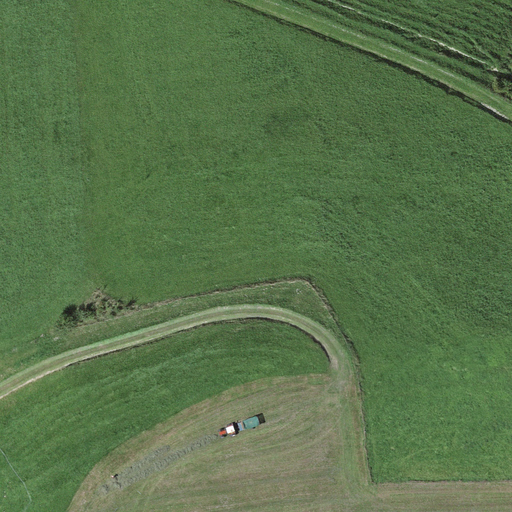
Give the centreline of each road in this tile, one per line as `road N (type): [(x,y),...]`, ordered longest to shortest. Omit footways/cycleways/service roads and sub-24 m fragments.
road 1 (track): [(511,482),(371,485),(348,359),(316,326),(255,314),(72,362),(0,402)]
road 2 (track): [(249,0),(511,108)]
